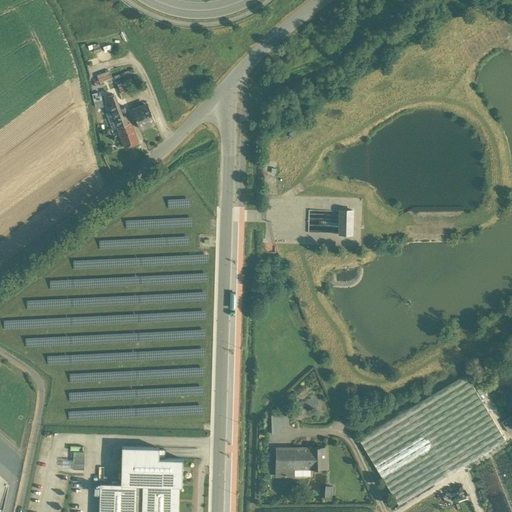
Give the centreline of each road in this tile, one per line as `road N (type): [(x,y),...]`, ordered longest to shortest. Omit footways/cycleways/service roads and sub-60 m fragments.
road 1 (unclassified): [(229,83),(217,511)]
road 2 (residential): [(229,83),(170,143),(0,277)]
road 3 (residential): [(323,0),(229,83)]
